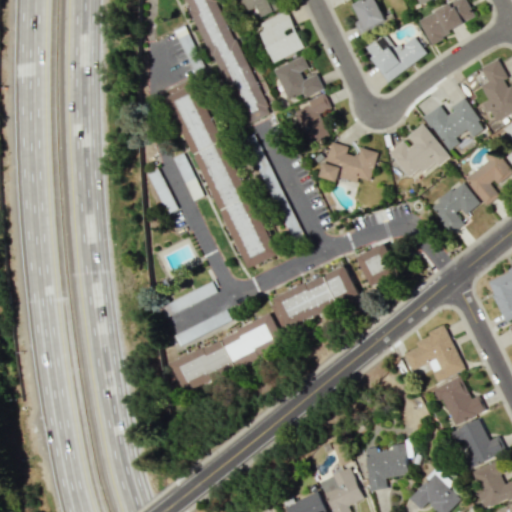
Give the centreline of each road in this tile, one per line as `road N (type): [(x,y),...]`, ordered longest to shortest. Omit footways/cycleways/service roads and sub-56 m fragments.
road 1 (motorway): [(37,0),(50,315),(84,511)]
road 2 (motorway): [(130,511),(91,242),(82,0)]
road 3 (tertiary): [(511,234),(193,489)]
road 4 (residential): [(313,0),(371,108),(385,109),(511,23)]
road 5 (residential): [(511,389),(459,278)]
